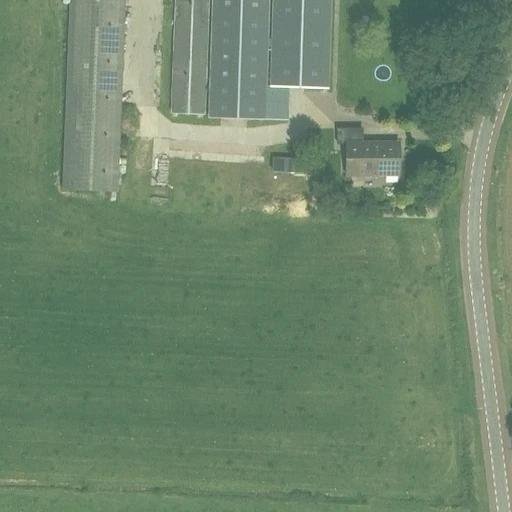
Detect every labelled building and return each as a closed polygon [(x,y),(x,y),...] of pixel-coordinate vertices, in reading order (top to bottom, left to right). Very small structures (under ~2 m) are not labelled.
[(117,191),(124,0),(72,0),(65,188),(117,191)] [(204,115),(209,0),(175,0),(170,114),(204,115)] [(211,0),(208,119),(265,121),(265,120),(288,121),(289,89),(329,90),(331,0),(211,0)] [(442,101),(452,99),(448,74),(437,76),(442,101)] [(362,144),(362,129),(337,129),(337,145),(347,145),(347,175),(398,175),(398,144),(380,144),(380,147),(372,147),(372,144),(362,144)] [(230,132),(232,147),(253,145),(252,130),(230,132)] [(223,197),(233,187),(219,173),(209,182),(223,197)]
